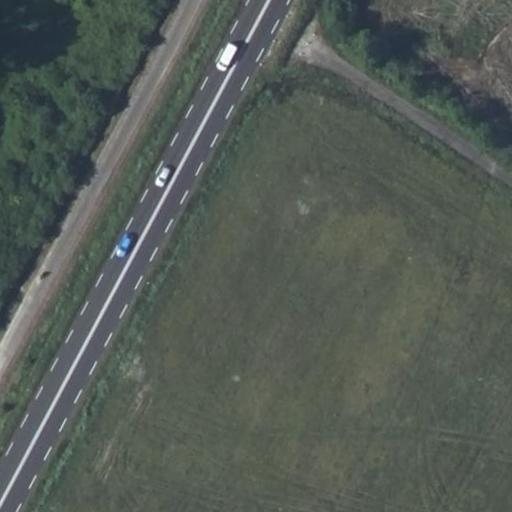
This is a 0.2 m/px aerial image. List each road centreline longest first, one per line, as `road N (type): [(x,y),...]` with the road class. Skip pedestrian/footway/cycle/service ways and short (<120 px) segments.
road 1 (primary): [(0,503),(268,0)]
road 2 (unclassified): [(0,361),(189,0)]
road 3 (unclassified): [(289,35),(511,181)]
